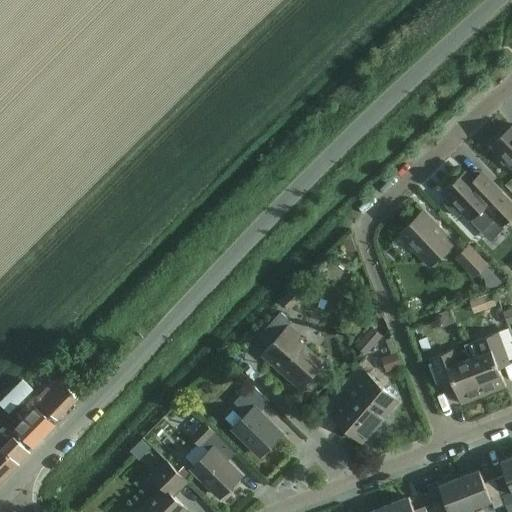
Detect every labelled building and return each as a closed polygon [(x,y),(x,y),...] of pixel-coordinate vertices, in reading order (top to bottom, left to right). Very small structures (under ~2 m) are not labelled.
[(511,125),(491,145),(500,155),(500,160),(504,164),(509,164),(511,167),(511,125)] [(511,216),(511,203),(495,185),(481,171),(473,179),(465,171),(443,191),(451,200),(445,204),(457,217),(462,212),(470,220),(471,219),(480,229),(493,217),(502,226),(511,216)] [(399,232),(430,265),(453,243),(441,229),(439,231),(433,224),(435,223),(423,210),(399,232)] [(487,262),(469,244),(460,253),(469,262),(466,265),(475,274),(487,262)] [(288,310),(301,297),(292,288),(279,301),(288,310)] [(495,292),(481,297),(484,304),(490,306),(495,304),(498,299),(495,292)] [(503,311),(507,323),(511,321),(511,310),(511,308),(503,311)] [(262,354),(289,377),(301,388),(324,363),(285,329),(292,321),(281,311),(259,335),(270,345),(262,354)] [(364,356),(380,337),(370,329),(354,348),(364,356)] [(480,353),(469,357),(483,394),(506,386),(497,363),(508,359),(498,331),(475,340),(480,353)] [(483,394),(469,357),(458,361),(453,348),(430,357),(441,385),(452,381),(461,403),(483,394)] [(397,351),(385,356),(390,369),(402,365),(397,351)] [(398,400),(367,373),(331,414),(362,441),(398,400)] [(77,399),(56,378),(36,399),(57,419),(77,399)] [(232,428),(260,456),(282,434),(259,412),(269,401),(252,384),(234,402),(246,414),(232,428)] [(33,446),(55,424),(37,406),(14,427),(33,446)] [(222,457),(231,448),(214,431),(205,422),(193,434),(209,450),(192,468),(220,496),(241,476),(222,457)] [(0,479),(28,452),(3,426),(0,429),(0,479)] [(511,456),(501,461),(506,474),(495,478),(505,504),(506,505),(511,502),(511,456)] [(184,511),(187,510),(173,495),(187,481),(166,460),(145,481),(156,492),(136,511),(184,511)] [(505,504),(495,478),(484,482),(479,469),(459,477),(471,508),(491,500),(494,508),(505,504)] [(460,511),(471,508),(459,477),(439,485),(444,498),(433,502),(437,511),(460,511)] [(409,497),(389,505),(391,511),(426,511),(425,506),(414,510),(409,497)]
